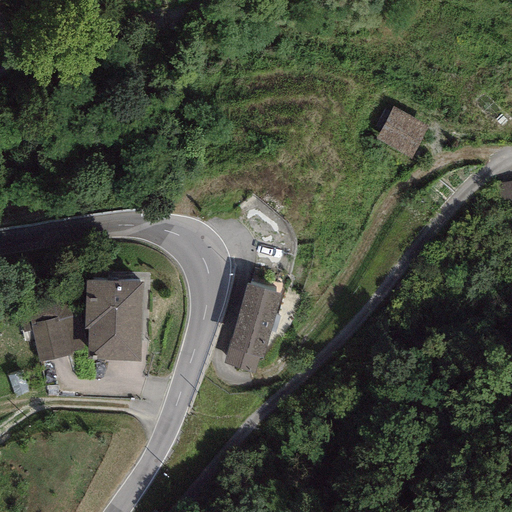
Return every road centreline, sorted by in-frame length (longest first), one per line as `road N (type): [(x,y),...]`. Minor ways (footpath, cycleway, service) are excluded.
road 1 (unclassified): [(0,243),(138,225),(184,239),(205,266),(203,316),(164,437),(114,511)]
road 2 (track): [(249,380),(282,360),(381,212),(414,179),(465,154),(502,159)]
